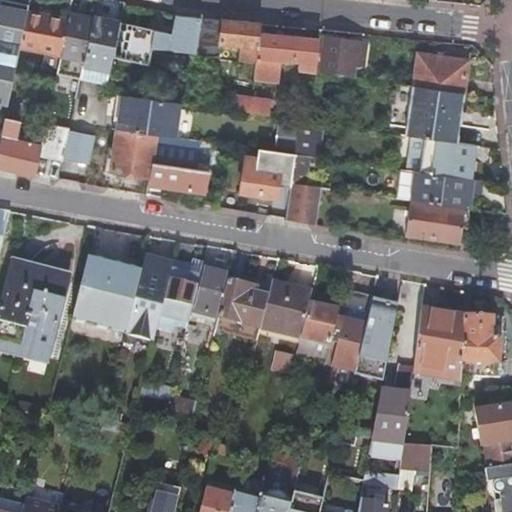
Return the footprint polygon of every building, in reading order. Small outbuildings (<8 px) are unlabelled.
[(27,4),(4,0),(0,0),(0,102),(6,104),(12,75),(18,47),(19,42),(25,13),(25,11),(27,4)] [(58,55),(66,19),(25,11),(25,13),(19,42),(18,47),(25,48),(53,54),(58,55)] [(80,68),(91,18),(67,13),(66,19),(58,55),(58,58),(57,63),(55,72),(78,77),(80,68)] [(113,43),(111,57),(146,64),(148,46),(195,54),(196,43),(200,17),(176,15),(173,14),(169,33),(118,22),(113,43)] [(118,22),(91,16),(91,18),(80,68),(107,73),(109,67),(111,57),(113,43),(118,22)] [(258,33),(259,24),(200,17),(196,43),(208,45),(209,41),(256,46),(258,33)] [(312,71),(317,40),(258,33),(256,46),(252,77),(277,81),(280,58),(293,60),(295,49),(298,49),(296,69),(312,72),(312,71)] [(365,59),(367,44),(323,38),(319,68),(350,73),(352,58),(365,59)] [(412,86),(461,93),(466,61),(417,54),(412,86)] [(107,73),(80,68),(78,77),(78,78),(78,79),(78,80),(105,86),(105,84),(107,73)] [(455,141),(461,93),(412,86),(404,134),(415,136),(439,139),(455,141)] [(230,109),(248,112),(250,97),(232,95),(230,109)] [(177,104),(120,96),(117,119),(119,119),(118,131),(172,138),(177,104)] [(0,167),(34,176),(37,156),(42,136),(27,133),(25,143),(14,141),(18,121),(3,117),(1,127),(0,134),(0,167)] [(293,154),(316,157),(317,157),(322,123),(305,120),(297,119),(293,154)] [(37,156),(61,162),(62,159),(67,131),(68,129),(44,124),(42,136),(37,156)] [(296,126),(280,125),(278,144),(293,146),(296,126)] [(196,170),(198,141),(172,138),(118,131),(116,130),(110,171),(148,177),(151,163),(196,170)] [(62,159),(87,165),(93,137),(67,131),(62,159)] [(469,177),(474,144),(455,141),(439,139),(415,136),(413,150),(423,152),(435,154),(433,172),(469,177)] [(264,151),(249,149),(247,159),(262,161),(264,151)] [(262,161),(247,159),(243,158),(237,192),(273,198),(276,179),(289,181),(293,154),(264,150),(264,151),(262,161)] [(420,171),(433,172),(435,154),(423,152),(420,171)] [(313,186),(313,185),(316,157),(293,154),(289,181),(289,182),(290,183),(313,186)] [(146,185),(204,193),(205,187),(208,171),(196,170),(151,163),(148,177),(146,185)] [(396,197),(408,199),(411,199),(414,177),(415,170),(409,169),(400,168),(396,197)] [(470,177),(469,177),(433,172),(420,171),(415,170),(414,177),(411,199),(462,206),(466,207),(468,192),(470,177)] [(480,179),(470,177),(468,192),(478,193),(480,179)] [(283,220),(312,225),(319,186),(313,185),(313,186),(290,183),(283,220)] [(458,243),(462,206),(411,199),(408,199),(403,234),(458,243)] [(112,309),(123,267),(86,257),(70,320),(107,329),(112,309)] [(124,334),(152,341),(154,331),(158,317),(164,295),(164,293),(171,267),(172,264),(154,259),(143,257),(142,259),(139,271),(132,301),(129,313),(124,334)] [(195,287),(201,266),(202,262),(191,260),(190,266),(172,261),(172,264),(171,267),(164,293),(164,295),(158,317),(154,331),(171,336),(173,329),(184,332),(186,324),(189,312),(195,287)] [(227,274),(227,272),(219,270),(220,264),(213,262),(211,268),(201,266),(195,287),(189,312),(211,318),(213,310),(218,311),(225,281),(227,274)] [(66,281),(9,266),(0,300),(0,346),(46,357),(66,281)] [(139,271),(123,267),(112,309),(129,313),(132,301),(139,271)] [(257,329),(266,291),(225,281),(218,311),(216,319),(257,329)] [(306,304),(309,291),(269,282),(266,291),(257,329),(298,338),(306,304)] [(340,290),(335,311),(341,313),(345,297),(367,302),(368,297),(340,290)] [(306,304),(298,338),(295,351),(293,358),(351,372),(351,371),(367,303),(367,302),(345,297),(341,313),(335,311),(306,304)] [(393,309),(367,303),(351,371),(380,377),(393,309)] [(129,313),(112,309),(107,329),(124,334),(129,313)] [(458,372),(460,314),(416,309),(409,365),(458,372)] [(465,311),(460,310),(460,314),(458,372),(458,374),(495,375),(497,341),(499,341),(500,317),(496,316),(496,311),(473,309),(473,315),(465,314),(465,311)] [(293,358),(295,351),(275,346),(271,365),(290,370),(293,358)] [(408,374),(458,381),(458,374),(458,372),(409,365),(409,369),(408,374)] [(406,395),(408,374),(409,369),(395,367),(391,393),(377,392),(373,417),(369,437),(369,441),(375,441),(372,456),(399,459),(400,444),(406,395)] [(167,402),(168,398),(170,391),(141,384),(138,396),(167,402)] [(191,420),(195,405),(168,398),(167,402),(164,413),(191,420)] [(486,468),(511,463),(511,451),(510,438),(511,437),(511,414),(510,403),(472,408),(478,443),(482,442),(486,468)] [(28,424),(32,413),(18,410),(15,421),(28,424)] [(117,423),(103,420),(100,430),(114,433),(117,423)] [(375,441),(369,441),(366,455),(372,456),(375,441)] [(427,472),(429,447),(400,444),(399,459),(396,479),(395,488),(409,490),(411,471),(427,472)] [(301,452),(272,445),(269,456),(268,461),(283,465),(288,466),(297,468),(300,458),(301,452)] [(511,511),(511,483),(510,477),(511,476),(511,463),(486,468),(481,468),(484,482),(490,481),(491,481),(492,492),(489,492),(492,511),(511,511)] [(297,468),(288,466),(286,473),(283,485),(293,488),(297,468)] [(395,491),(395,488),(396,479),(363,472),(361,483),(395,491)] [(226,511),(254,511),(259,494),(262,485),(249,481),(245,498),(237,496),(241,479),(241,478),(236,477),(232,491),(226,511)] [(249,481),(241,479),(237,496),(245,498),(249,481)] [(226,511),(232,491),(204,484),(197,511),(226,511)] [(167,511),(174,489),(157,485),(149,511),(167,511)] [(25,500),(44,505),(47,491),(29,486),(25,500)] [(174,489),(167,511),(172,511),(178,490),(174,489)] [(286,511),(289,501),(259,494),(254,511),(286,511)] [(355,511),(384,511),(386,506),(382,506),(384,497),(373,495),(371,503),(358,500),(355,511)] [(289,501),(286,511),(316,511),(319,504),(290,497),(289,501)] [(60,511),(61,509),(44,505),(25,500),(22,511),(60,511)] [(79,511),(80,511),(81,505),(63,501),(61,509),(60,511),(79,511)]
